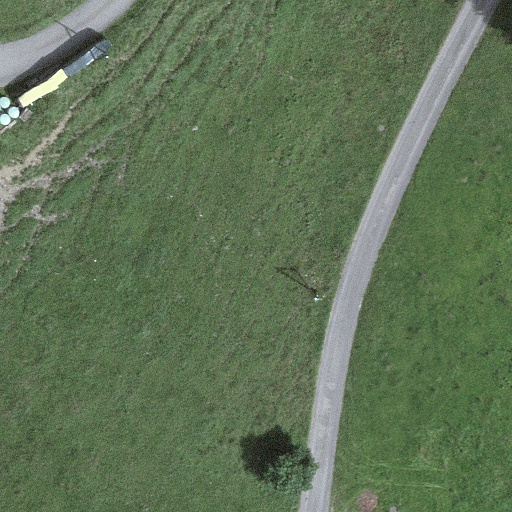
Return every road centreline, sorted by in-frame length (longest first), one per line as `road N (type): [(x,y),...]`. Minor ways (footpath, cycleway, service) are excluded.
road 1 (track): [(312,511),(332,372),(358,269),(408,148),(484,0)]
road 2 (track): [(110,0),(41,49),(0,60)]
